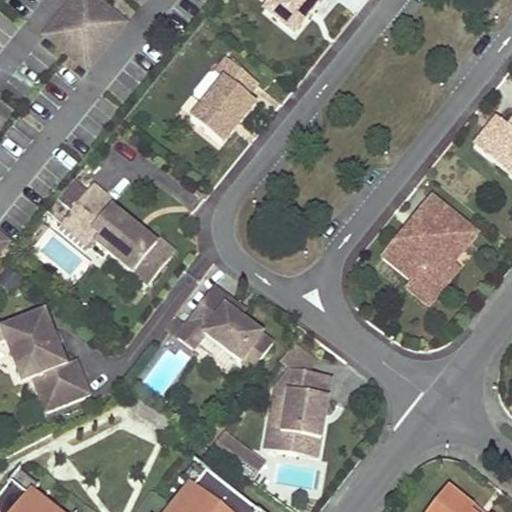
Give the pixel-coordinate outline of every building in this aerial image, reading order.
[(75,0),(45,37),(88,72),(126,25),(95,0),(75,0)] [(278,0),(268,14),(297,37),(326,0),(278,0)] [(226,83),(194,123),(225,148),(258,107),(250,100),(261,87),(229,62),(218,77),(226,83)] [(493,128),(496,132),(505,121),(500,119),(493,128)] [(496,132),(493,128),(478,146),(511,174),(511,127),(511,128),(505,121),(496,132)] [(97,190),(74,218),(103,241),(99,247),(100,248),(153,290),(171,266),(157,254),(161,249),(160,248),(115,212),(119,208),(97,190)] [(413,229),(388,260),(417,283),(434,297),(458,265),(450,259),(474,228),(437,199),(419,222),(413,229)] [(100,248),(99,247),(103,241),(74,218),(65,230),(95,254),(100,248)] [(474,228),(450,259),(458,265),(483,235),(474,228)] [(0,253),(11,241),(0,231),(0,253)] [(157,254),(171,266),(179,256),(164,243),(160,248),(161,249),(157,254)] [(417,283),(412,290),(435,308),(465,271),(458,265),(434,297),(417,283)] [(234,302),(218,290),(190,327),(181,338),(197,350),(208,336),(255,372),(276,345),(243,320),(229,309),(234,302)] [(234,302),(229,309),(243,320),(248,313),(234,302)] [(49,314),(6,332),(2,323),(0,323),(0,348),(9,345),(27,388),(37,384),(51,417),(96,399),(82,364),(71,368),(49,314)] [(170,330),(181,338),(190,327),(179,318),(170,330)] [(284,368),(313,369),(313,353),(285,352),(284,368)] [(277,392),(270,432),(282,435),(279,453),(302,457),(306,439),(322,442),(325,423),(320,422),(322,413),(327,414),(333,379),(296,373),(294,380),(288,379),(277,392)] [(177,425),(137,396),(128,407),(169,436),(177,425)] [(267,451),(279,453),(282,435),(270,432),(267,451)] [(215,454),(243,475),(255,459),(227,438),(215,454)] [(306,439),(302,457),(319,460),(322,442),(306,439)] [(243,475),(255,484),(267,468),(255,459),(243,475)] [(193,489),(206,473),(194,463),(180,481),(188,487),(189,486),(193,489)] [(255,511),(206,473),(193,489),(189,486),(188,487),(168,511),(55,511),(33,494),(31,493),(27,497),(12,485),(0,500),(0,511),(255,511)] [(22,473),(12,485),(27,497),(31,493),(33,494),(39,486),(22,473)] [(439,511),(445,511),(458,497),(450,491),(436,509),(439,511)] [(445,511),(439,511),(436,509),(433,511),(469,511),(472,509),(472,508),(458,497),(445,511)]
